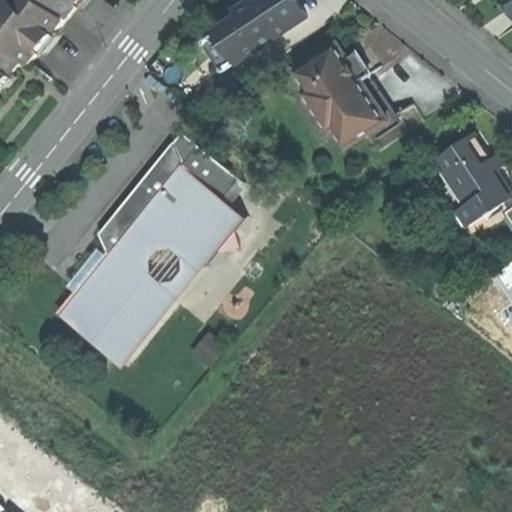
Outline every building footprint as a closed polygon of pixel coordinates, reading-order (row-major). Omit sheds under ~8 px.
[(0,0),(0,93),(16,73),(27,59),(33,64),(83,0),(0,0)] [(263,47),(309,17),(297,0),(254,0),(239,10),(241,14),(263,47)] [(226,71),(263,47),(241,14),(217,30),(218,33),(206,41),(226,71)] [(345,150),(390,120),(363,79),(373,73),(366,62),(360,53),(350,59),(340,43),(294,73),(306,92),(302,95),(328,134),(333,131),(345,150)] [(247,182),(184,132),(102,234),(112,256),(81,295),(78,293),(61,314),(86,324),(129,358),(175,301),(141,273),(148,264),(144,254),(154,243),(164,244),(172,234),(209,265),(210,267),(211,267),(211,265),(222,251),(225,251),(238,251),(241,247),(239,235),(238,235),(237,232),(249,218),(250,218),(250,217),(249,217),(227,199),(241,182),(242,183),(247,182)] [(471,225),(511,197),(511,195),(496,172),(505,166),(498,156),(493,158),(485,146),(477,133),(442,156),(466,192),(470,189),(477,199),(461,209),(471,225)] [(230,347),(214,334),(197,354),(213,367),(230,347)]
